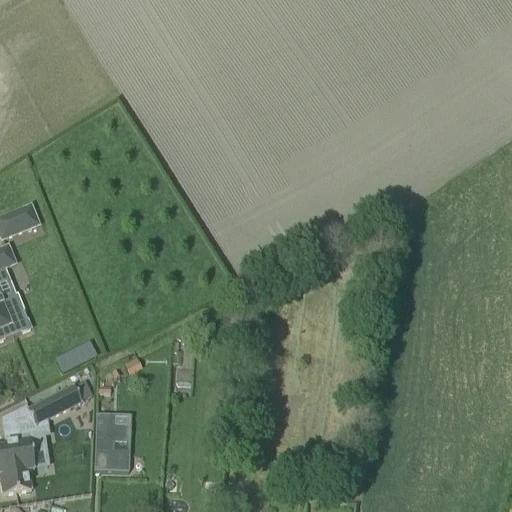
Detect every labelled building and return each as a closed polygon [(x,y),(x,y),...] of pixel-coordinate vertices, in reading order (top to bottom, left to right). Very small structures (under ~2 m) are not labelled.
[(29,210),(0,222),(0,244),(0,245),(37,230),(29,210)] [(0,345),(29,333),(16,299),(0,305),(0,274),(13,269),(6,251),(0,253),(0,345)] [(78,352),(86,366),(94,361),(87,347),(78,352)] [(61,379),(70,374),(62,360),(53,364),(61,379)] [(134,362),(121,368),(127,379),(140,373),(134,362)] [(67,389),(21,412),(29,429),(75,406),(67,389)] [(94,419),(92,476),(127,477),(127,459),(108,458),(109,420),(94,419)] [(0,444),(0,447),(0,500),(27,496),(25,476),(30,475),(25,440),(0,443),(0,444)] [(68,502),(90,503),(91,477),(69,476),(68,502)]
